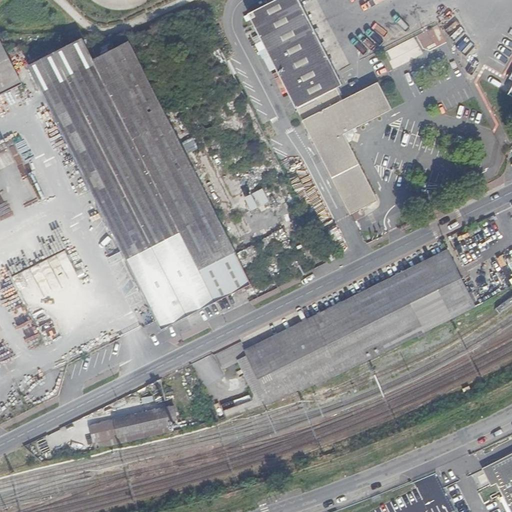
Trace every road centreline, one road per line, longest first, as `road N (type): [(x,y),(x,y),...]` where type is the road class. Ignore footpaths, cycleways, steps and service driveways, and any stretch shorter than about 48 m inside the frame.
road 1 (unclassified): [(0,445),(367,263)]
road 2 (unclassified): [(348,228),(234,21),(243,0)]
road 3 (unclassified): [(272,511),(483,426)]
road 4 (unclassified): [(464,182),(488,173),(497,141),(409,109),(370,130),(361,151)]
road 5 (unclassified): [(398,248),(511,192)]
